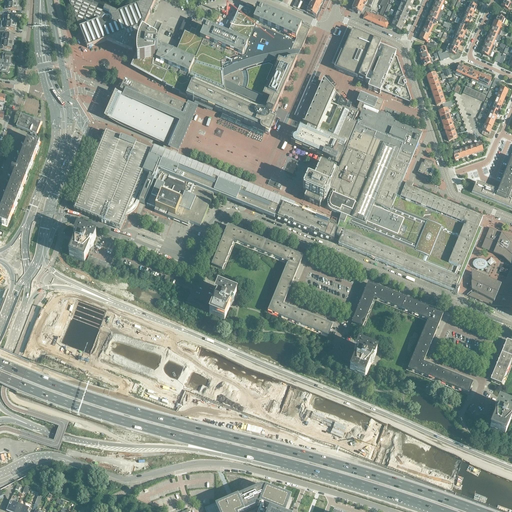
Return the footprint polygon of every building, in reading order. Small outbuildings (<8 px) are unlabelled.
[(79,28),(79,29),(87,48),(106,41),(133,52),(155,0),(151,0),(127,10),(118,13),(87,0),(68,0),(79,27),(79,28)] [(306,13),(310,4),(305,2),(305,3),(303,2),(302,3),(296,0),(293,7),(306,13)] [(317,19),(325,1),(323,0),(306,0),(311,2),(310,4),(306,13),(307,13),(306,14),(317,19)] [(373,2),(373,1),(370,0),(353,0),(349,11),(355,13),(355,12),(357,13),(365,16),(366,13),(371,15),(371,13),(372,11),(364,7),(365,6),(370,8),(371,8),(373,2)] [(412,6),(413,3),(407,0),(403,0),(402,3),(399,2),(397,7),(400,8),(409,12),(411,8),(412,9),(411,8),(412,7),(413,7),(413,6),(412,6)] [(508,10),(510,4),(503,1),(501,7),(508,10)] [(440,10),(443,5),(435,2),(433,7),(440,10)] [(17,4),(9,3),(8,3),(8,7),(5,7),(5,9),(0,9),(0,11),(7,13),(7,10),(17,10),(17,4)] [(476,7),(469,4),(467,3),(465,8),(467,9),(474,12),(476,7)] [(296,40),(301,27),(297,25),(293,24),(293,23),(289,22),(285,20),(281,18),(277,17),(277,16),(273,15),(273,14),(273,15),(269,13),(265,11),(256,7),(255,11),(252,10),(252,9),(250,14),(245,12),(243,18),(239,16),(238,15),(238,16),(237,20),(236,20),(235,24),(234,24),(235,24),(233,28),(231,32),(231,33),(229,37),(227,36),(223,35),(220,33),(219,33),(215,31),(211,29),(203,25),(203,26),(202,29),(189,24),(175,55),(162,49),(156,62),(169,68),(189,77),(204,42),(242,58),(257,24),(296,40)] [(438,16),(440,10),(433,7),(431,13),(438,16)] [(408,16),(409,12),(400,8),(395,18),(405,22),(407,18),(407,19),(408,18),(407,18),(408,16),(409,16),(408,16)] [(472,18),(474,12),(467,9),(465,15),(472,18)] [(7,13),(0,11),(0,14),(4,16),(4,18),(7,19),(7,22),(6,22),(16,24),(17,17),(7,16),(7,13)] [(384,21),(385,19),(371,13),(371,15),(366,13),(365,16),(364,18),(364,19),(386,29),(386,28),(387,26),(389,23),(387,22),(384,21)] [(436,21),(438,16),(431,13),(428,18),(436,21)] [(469,23),(472,18),(465,15),(462,14),(460,19),(462,20),(469,23)] [(497,16),(495,21),(502,24),(504,25),(506,20),(497,16)] [(403,25),(405,22),(395,18),(393,23),(387,20),(387,22),(389,23),(387,26),(401,32),(402,28),(403,28),(404,26),(403,25)] [(433,26),(436,21),(428,18),(426,23),(433,26)] [(467,28),(469,23),(462,20),(460,25),(467,28)] [(499,30),(502,24),(495,21),(492,27),(499,30)] [(16,24),(6,22),(4,22),(4,25),(1,25),(1,28),(0,28),(0,31),(5,32),(5,29),(15,30),(16,24)] [(431,32),(433,26),(426,23),(424,28),(431,32)] [(274,113),(297,61),(296,61),(296,59),(296,58),(295,54),(296,54),(296,52),(301,52),(310,31),(301,27),(296,40),(257,24),(242,58),(204,42),(189,77),(169,68),(162,84),(166,86),(165,87),(173,90),(172,91),(179,94),(179,95),(186,98),(186,99),(203,106),(259,131),(269,135),(275,120),(271,118),(272,117),(273,115),(274,113)] [(465,34),(467,28),(460,25),(458,31),(465,34)] [(365,82),(380,48),(380,47),(381,45),(352,32),(353,30),(347,27),(332,64),(337,66),(336,70),(365,83),(365,82)] [(497,35),(499,30),(492,27),(490,32),(497,35)] [(429,37),(431,32),(424,28),(422,34),(429,37)] [(462,39),(465,34),(458,31),(455,30),(453,35),(455,36),(462,39)] [(14,43),(15,37),(6,35),(6,32),(5,32),(0,31),(0,34),(1,34),(1,36),(0,38),(0,39),(0,41),(0,40),(13,43),(14,43)] [(495,40),(497,35),(490,32),(488,37),(495,40)] [(426,42),(429,37),(422,34),(419,39),(426,42)] [(460,44),(462,39),(455,36),(453,41),(460,44)] [(156,62),(162,49),(162,48),(156,44),(151,41),(144,37),(131,67),(162,84),(169,68),(156,62)] [(492,46),(495,40),(488,37),(485,43),(492,46)] [(12,49),(13,43),(0,40),(0,50),(3,51),(3,48),(4,48),(12,49)] [(458,50),(460,44),(453,41),(451,46),(458,50)] [(495,47),(492,46),(485,43),(483,48),(492,52),(495,47)] [(458,50),(451,46),(449,46),(445,53),(447,52),(448,52),(455,55),(458,50)] [(383,87),(384,87),(395,62),(393,62),(395,58),(396,54),(384,49),(380,48),(365,82),(370,84),(368,89),(380,94),(381,91),(383,87)] [(418,50),(420,56),(427,53),(425,48),(418,50)] [(490,57),(492,52),(483,48),(481,53),(490,57)] [(10,65),(12,54),(3,53),(2,59),(4,60),(4,62),(2,73),(5,74),(5,73),(8,74),(8,73),(9,73),(9,71),(10,65)] [(430,58),(429,59),(421,61),(423,67),(432,64),(430,58)] [(462,75),(465,68),(459,65),(458,68),(455,67),(453,72),(455,74),(455,75),(460,77),(462,75)] [(467,77),(470,70),(465,68),(462,75),(467,77)] [(472,79),(475,72),(470,70),(467,77),(472,79)] [(478,82),(481,75),(475,72),(472,79),(478,82)] [(428,79),(429,82),(437,79),(435,74),(426,76),(428,80),(428,79)] [(482,86),(486,77),(481,75),(478,82),(477,84),(482,86)] [(491,79),(486,77),(482,86),(482,87),(489,90),(492,83),(490,82),(491,79)] [(408,88),(404,78),(400,79),(397,86),(402,88),(405,89),(407,89),(408,88)] [(439,85),(437,79),(429,82),(428,82),(430,85),(431,88),(439,85)] [(333,137),(345,109),(346,108),(346,107),(346,106),(346,105),(345,105),(341,100),(334,93),(326,83),(323,80),(322,84),(304,124),(304,125),(307,126),(317,131),(333,137)] [(106,114),(104,119),(174,149),(192,110),(133,84),(125,81),(120,92),(126,94),(125,96),(124,97),(115,93),(112,99),(110,105),(106,114)] [(441,91),(439,85),(431,88),(430,88),(431,91),(432,91),(433,94),(432,94),(441,91)] [(501,88),(498,93),(505,97),(508,91),(501,88)] [(443,97),(441,91),(432,94),(433,97),(434,97),(435,100),(434,100),(443,97)] [(503,102),(505,97),(498,93),(496,99),(503,102)] [(340,165),(338,170),(329,191),(331,192),(331,193),(328,202),(327,203),(327,204),(327,205),(327,206),(328,207),(328,208),(328,209),(329,209),(329,210),(330,210),(331,211),(332,212),(339,215),(341,215),(351,219),(373,167),(369,158),(370,156),(373,150),(376,151),(379,150),(381,144),(397,150),(396,153),(395,154),(393,153),(374,200),(376,201),(393,208),(395,209),(405,187),(403,186),(401,185),(406,173),(411,161),(411,160),(412,157),(413,157),(422,134),(411,130),(410,130),(393,123),(392,122),(394,119),(379,113),(384,102),(364,94),(363,96),(360,105),(359,105),(358,105),(357,105),(357,106),(356,107),(356,108),(357,108),(357,109),(358,109),(358,110),(359,111),(361,116),(354,131),(356,131),(350,145),(349,144),(348,147),(347,149),(340,165)] [(445,103),(443,97),(434,100),(437,106),(442,104),(445,103)] [(501,107),(503,102),(496,99),(494,104),(501,107)] [(498,112),(501,107),(494,104),(491,103),(489,108),(491,109),(498,112)] [(347,110),(345,109),(333,137),(317,131),(307,126),(305,129),(305,130),(347,149),(348,147),(349,144),(337,139),(346,119),(345,119),(349,111),(347,110)] [(354,131),(361,116),(359,111),(358,110),(357,110),(356,111),(350,109),(349,111),(345,119),(346,119),(337,139),(349,144),(350,145),(356,131),(354,131)] [(449,115),(447,109),(444,110),(438,112),(440,118),(449,115)] [(496,118),(498,112),(491,109),(489,115),(496,118)] [(28,139),(29,139),(34,141),(34,140),(41,123),(21,115),(16,127),(31,133),(29,139),(28,139)] [(451,121),(449,115),(440,118),(441,118),(442,121),(441,121),(442,124),(451,121)] [(494,123),(496,118),(489,115),(487,120),(494,123)] [(491,128),(494,123),(487,120),(484,125),(491,128)] [(453,127),(451,121),(442,124),(443,124),(444,127),(443,127),(444,130),(453,127)] [(489,134),(491,128),(484,125),(482,131),(483,131),(482,134),(484,136),(485,132),(489,134)] [(455,133),(453,127),(444,130),(445,130),(446,133),(445,133),(446,136),(455,133)] [(340,165),(347,149),(305,130),(302,130),(301,130),(301,131),(298,138),(294,137),(291,145),(294,146),(295,146),(301,149),(302,150),(308,152),(309,153),(316,156),(323,159),(324,159),(329,161),(328,163),(338,168),(340,165)] [(100,131),(97,138),(98,139),(98,138),(103,141),(104,141),(118,147),(119,147),(123,149),(133,153),(134,153),(136,154),(140,156),(141,152),(142,152),(143,152),(143,151),(143,150),(142,150),(136,147),(136,146),(136,145),(136,146),(131,144),(131,143),(131,144),(126,142),(126,141),(126,142),(121,140),(122,140),(121,139),(121,140),(107,134),(106,133),(106,134),(101,131),(100,131)] [(457,139),(455,133),(446,136),(447,136),(448,138),(447,139),(449,142),(457,139)] [(12,214),(28,172),(40,143),(36,142),(36,141),(34,140),(34,141),(29,139),(18,169),(13,167),(11,163),(8,171),(16,174),(4,205),(0,215),(0,222),(8,226),(12,214)] [(139,181),(142,174),(151,152),(146,150),(136,146),(136,147),(142,150),(143,150),(143,151),(143,152),(142,152),(141,152),(140,156),(136,154),(134,153),(133,153),(123,149),(119,147),(118,147),(104,141),(103,141),(100,147),(74,211),(112,226),(120,229),(139,181)] [(397,150),(381,144),(379,150),(376,151),(373,150),(370,156),(369,158),(373,167),(351,219),(355,221),(363,224),(366,225),(366,224),(373,208),(375,203),(376,201),(374,200),(393,153),(395,154),(396,153),(397,150)] [(480,144),(475,146),(477,153),(483,151),(480,144)] [(151,152),(142,174),(150,178),(139,203),(140,203),(145,205),(155,178),(158,171),(161,173),(214,194),(241,206),(241,205),(249,209),(264,215),(275,219),(277,220),(283,206),(275,202),(275,201),(270,199),(270,200),(255,194),(247,191),(248,190),(242,188),(242,189),(231,184),(231,183),(226,181),(225,182),(203,173),(203,172),(198,170),(197,171),(169,159),(170,158),(166,157),(165,156),(164,157),(161,156),(154,153),(151,152)] [(461,159),(458,152),(452,153),(455,161),(461,159)] [(511,193),(511,190),(511,156),(511,158),(502,182),(499,188),(501,189),(500,189),(499,190),(499,191),(500,191),(499,192),(495,190),(476,182),(472,193),(511,209),(511,193)] [(432,167),(433,166),(434,163),(425,159),(423,164),(422,163),(421,163),(421,164),(418,173),(419,174),(418,176),(431,181),(431,179),(429,178),(427,177),(432,167)] [(329,191),(338,170),(321,162),(312,184),(308,182),(306,187),(303,194),(304,194),(307,195),(304,201),(319,207),(320,206),(322,202),(324,203),(329,191)] [(312,178),(315,172),(310,170),(306,179),(307,180),(309,176),(312,178)] [(213,195),(214,194),(161,173),(160,175),(159,175),(160,175),(158,181),(157,180),(157,181),(158,181),(157,183),(156,183),(157,184),(157,183),(159,184),(159,185),(160,185),(159,187),(158,187),(157,187),(156,187),(155,187),(155,188),(154,188),(154,189),(147,206),(156,209),(154,212),(174,220),(173,221),(179,223),(182,224),(188,226),(189,223),(200,228),(213,196),(213,195)] [(461,277),(474,246),(475,244),(481,229),(478,228),(482,219),(469,213),(469,214),(466,213),(466,212),(405,187),(395,209),(427,222),(428,222),(441,228),(440,229),(434,244),(431,252),(429,256),(427,262),(461,277)] [(393,208),(376,201),(375,203),(373,208),(378,211),(379,209),(381,210),(390,214),(392,210),(393,208)] [(302,214),(283,206),(277,220),(331,242),(335,227),(336,224),(331,222),(326,220),(322,219),(319,218),(316,217),(315,217),(309,216),(308,215),(306,215),(302,214)] [(426,228),(419,225),(400,217),(400,218),(390,214),(381,210),(379,209),(378,211),(373,208),(366,224),(418,245),(419,242),(429,246),(433,235),(424,231),(426,228)] [(427,222),(393,208),(392,210),(390,214),(400,218),(400,217),(419,225),(426,228),(428,222),(427,222)] [(421,265),(425,255),(416,251),(397,243),(384,238),(376,234),(368,231),(349,223),(340,219),(337,229),(334,241),(335,239),(338,241),(340,241),(338,245),(342,247),(416,277),(416,276),(417,276),(417,277),(420,278),(453,292),(457,294),(459,289),(457,288),(458,286),(460,281),(437,271),(421,265)] [(366,225),(351,219),(350,222),(349,223),(376,234),(384,238),(397,243),(416,251),(418,245),(366,224),(366,225)] [(441,228),(428,222),(426,228),(424,231),(433,235),(429,246),(419,242),(418,245),(416,251),(425,255),(429,256),(431,252),(434,244),(440,229),(441,228)] [(243,247),(248,235),(228,227),(223,239),(233,243),(235,244),(243,247)] [(486,237),(483,246),(505,255),(506,255),(508,255),(509,254),(511,251),(511,236),(509,235),(503,233),(503,234),(500,233),(500,232),(489,228),(486,237)] [(88,253),(90,249),(93,246),(96,238),(78,230),(78,231),(75,238),(75,239),(77,239),(75,243),(73,247),(73,248),(72,251),(71,251),(72,251),(70,255),(77,258),(85,261),(86,257),(88,253)] [(260,254),(265,242),(248,235),(243,247),(260,254)] [(235,244),(233,243),(223,239),(219,249),(229,253),(231,254),(235,244)] [(278,261),(282,249),(265,242),(260,254),(278,261)] [(231,254),(229,253),(219,249),(212,266),(211,268),(223,273),(231,254)] [(303,257),(282,249),(278,261),(286,264),(286,265),(287,266),(298,270),(303,257)] [(429,256),(425,255),(421,265),(437,271),(460,281),(461,279),(461,277),(427,262),(429,256)] [(474,265),(474,266),(475,266),(475,267),(476,268),(477,268),(478,269),(479,269),(480,269),(481,269),(482,269),(483,269),(484,268),(485,267),(486,266),(486,265),(486,264),(485,263),(484,262),(483,261),(482,261),(481,261),(480,261),(479,261),(478,261),(477,261),(476,261),(475,262),(475,263),(474,264),(474,265)] [(290,287),(298,270),(287,266),(286,265),(279,282),(290,287)] [(283,305),(290,287),(279,282),(271,300),(282,304),(283,305)] [(383,305),(388,292),(368,284),(363,297),(373,301),(375,302),(375,301),(383,305)] [(493,306),(502,307),(511,307),(511,304),(511,288),(481,287),(479,287),(477,288),(474,289),(472,291),(467,296),(484,303),(484,302),(490,304),(490,305),(493,306)] [(215,300),(215,301),(210,312),(225,319),(230,307),(229,306),(231,303),(233,303),(236,296),(236,295),(218,288),(215,296),(215,300)] [(405,300),(388,292),(383,305),(400,312),(405,300)] [(373,301),(363,297),(359,307),(369,311),(371,311),(375,302),(373,301)] [(287,322),(292,310),(282,306),(282,304),(271,300),(266,313),(287,322)] [(418,319),(423,307),(405,300),(400,312),(418,319)] [(371,311),(369,311),(359,307),(351,325),(363,330),(371,311)] [(443,315),(423,307),(418,319),(426,322),(438,327),(443,315)] [(304,329),(309,317),(292,310),(287,322),(304,329)] [(332,327),(309,317),(304,329),(329,339),(332,331),(331,331),(332,327)] [(431,345),(438,327),(426,322),(419,340),(431,345)] [(424,362),(431,345),(419,340),(412,357),(422,362),(424,362)] [(511,343),(508,342),(503,354),(511,357),(511,343)] [(373,361),(376,353),(377,353),(358,345),(358,346),(355,353),(355,354),(356,354),(356,358),(355,358),(350,370),(349,372),(365,378),(365,376),(370,364),(373,361)] [(511,357),(503,354),(499,364),(510,368),(511,369),(511,366),(511,357)] [(422,363),(422,362),(412,357),(406,371),(428,380),(432,368),(422,363)] [(511,369),(510,368),(499,364),(491,383),(503,388),(511,369)] [(450,375),(432,368),(428,380),(445,387),(450,375)] [(472,384),(450,375),(445,387),(469,397),(472,388),(471,388),(472,384)] [(505,434),(506,431),(510,421),(511,418),(511,408),(499,403),(495,411),(495,415),(490,428),(490,427),(490,429),(505,435),(505,434)] [(241,511),(262,503),(284,511),(287,503),(285,502),(287,498),(261,489),(218,508),(219,511),(241,511)] [(15,511),(18,504),(10,501),(7,510),(11,511),(15,511)]
